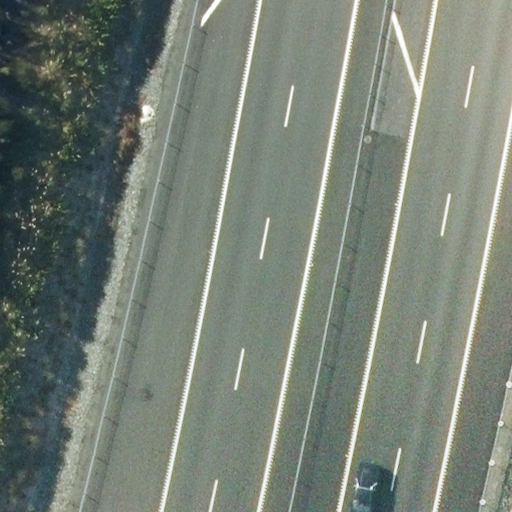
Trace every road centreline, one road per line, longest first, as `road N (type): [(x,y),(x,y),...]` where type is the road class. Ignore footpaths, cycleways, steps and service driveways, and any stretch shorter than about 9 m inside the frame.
road 1 (motorway): [(211,511),(315,0)]
road 2 (motorway): [(481,0),(387,511)]
